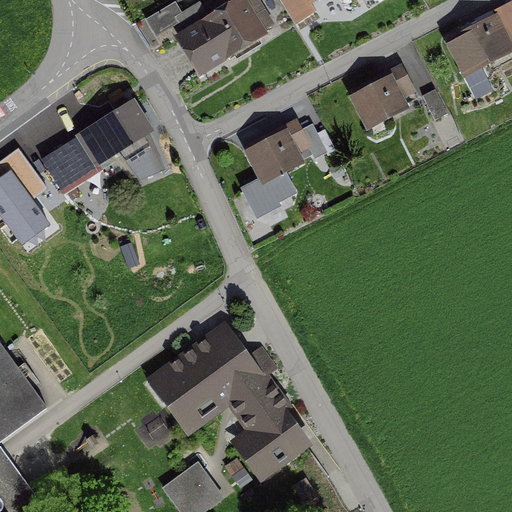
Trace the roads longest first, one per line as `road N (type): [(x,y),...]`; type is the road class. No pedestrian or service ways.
road 1 (residential): [(189,146),(245,281),(373,511)]
road 2 (residential): [(189,146),(472,0)]
road 3 (residential): [(98,36),(149,76),(189,146)]
road 4 (residential): [(0,118),(98,36)]
